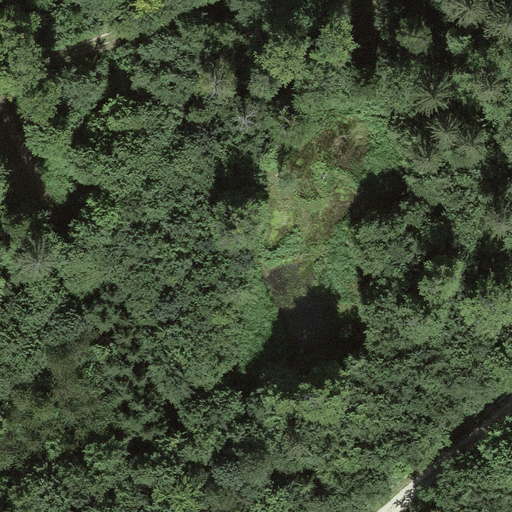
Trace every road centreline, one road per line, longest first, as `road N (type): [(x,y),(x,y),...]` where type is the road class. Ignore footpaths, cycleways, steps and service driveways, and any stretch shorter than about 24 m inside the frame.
road 1 (track): [(0,112),(100,416),(141,511)]
road 2 (track): [(0,76),(188,0)]
road 3 (track): [(390,511),(511,408)]
